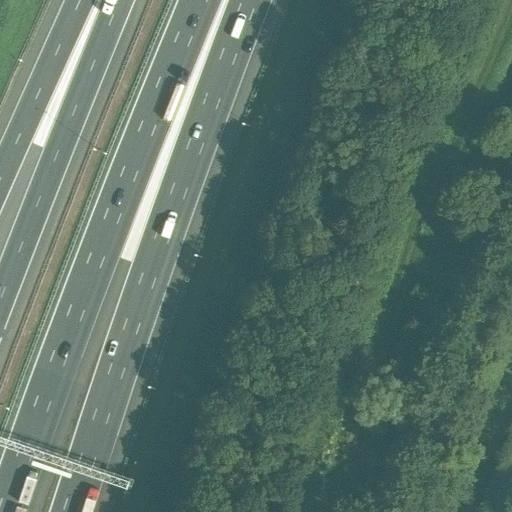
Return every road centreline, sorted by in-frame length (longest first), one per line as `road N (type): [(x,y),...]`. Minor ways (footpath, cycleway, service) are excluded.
road 1 (motorway): [(6,511),(199,0)]
road 2 (motorway): [(71,511),(150,269),(208,0)]
road 3 (motorway): [(118,0),(0,302)]
road 4 (unclassified): [(415,511),(474,328),(511,253)]
road 5 (motorway): [(108,0),(18,136),(0,179)]
